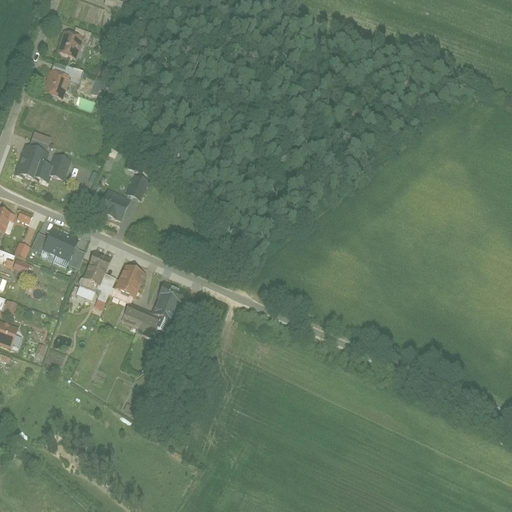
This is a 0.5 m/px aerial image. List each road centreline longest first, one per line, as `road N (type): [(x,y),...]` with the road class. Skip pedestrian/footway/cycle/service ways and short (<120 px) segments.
road 1 (residential): [(511,421),(0,194)]
road 2 (residential): [(0,147),(53,0)]
